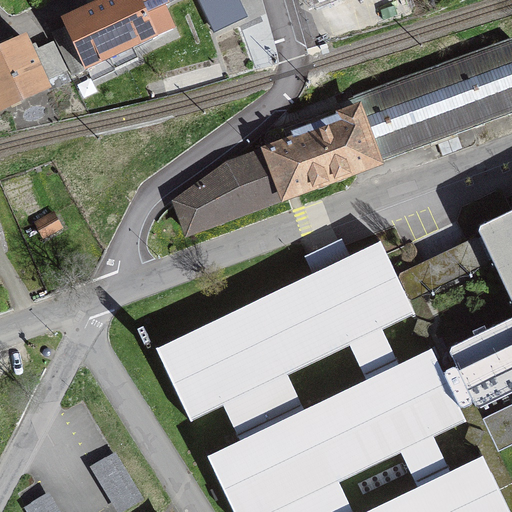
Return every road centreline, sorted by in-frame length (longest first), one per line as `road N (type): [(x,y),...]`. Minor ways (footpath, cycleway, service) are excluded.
road 1 (residential): [(95,303),(511,144)]
road 2 (residential): [(278,0),(294,71),(283,106),(156,206),(95,303)]
road 3 (residential): [(81,330),(194,511)]
road 4 (residential): [(0,491),(81,330)]
